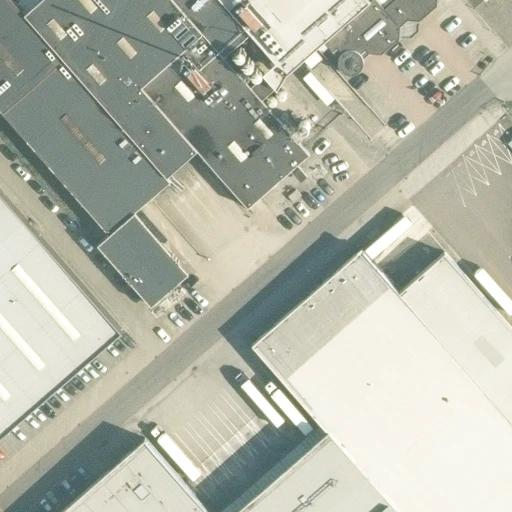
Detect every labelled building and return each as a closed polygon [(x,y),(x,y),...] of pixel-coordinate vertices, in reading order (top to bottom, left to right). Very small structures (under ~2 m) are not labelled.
[(0,0),(0,110),(16,130),(90,66),(36,4),(25,14),(14,4),(11,0),(0,0)] [(18,0),(14,4),(25,14),(36,4),(40,0),(18,0)] [(97,245),(151,306),(188,273),(134,212),(170,181),(166,177),(197,150),(247,208),(308,154),(261,100),(276,87),(264,74),(249,87),(223,57),(250,33),(221,0),(40,0),(36,4),(90,66),(18,131),(108,235),(97,245)] [(221,0),(250,33),(286,74),(323,42),(369,2),(367,0),(221,0)] [(375,0),(370,0),(369,2),(323,42),(332,52),(337,48),(341,53),(338,58),(337,64),(340,70),(344,74),(350,75),(356,74),(360,70),(362,65),(362,59),(368,53),(380,54),(398,39),(399,27),(406,20),(418,21),(436,6),(436,0),(393,0),(383,9),(375,0)] [(0,434),(121,329),(0,189),(0,434)] [(309,511),(511,511),(511,331),(444,253),(399,293),(361,249),(251,345),(325,429),(275,472),(309,511)] [(309,511),(275,472),(229,511),(208,511),(144,438),(59,511),(309,511)]
